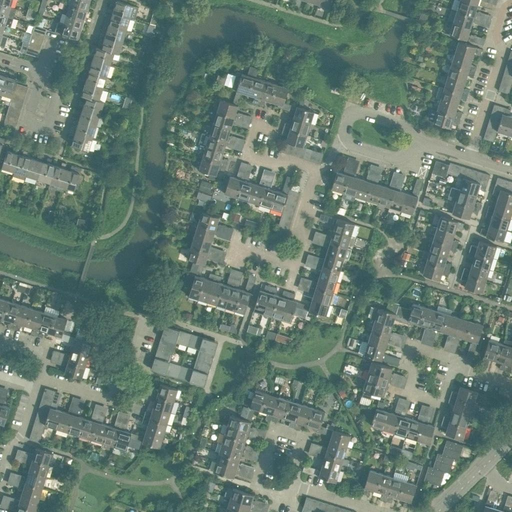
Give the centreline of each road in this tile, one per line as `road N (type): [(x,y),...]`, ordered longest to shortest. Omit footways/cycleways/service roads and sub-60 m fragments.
road 1 (residential): [(314,169),(297,226),(308,237),(298,266),(237,248)]
road 2 (residential): [(470,157),(501,52),(495,34),(504,5)]
road 3 (residential): [(290,484),(300,435),(274,432),(257,486),(276,495)]
road 4 (residential): [(455,360),(412,347),(407,358),(415,364),(407,391),(444,398)]
